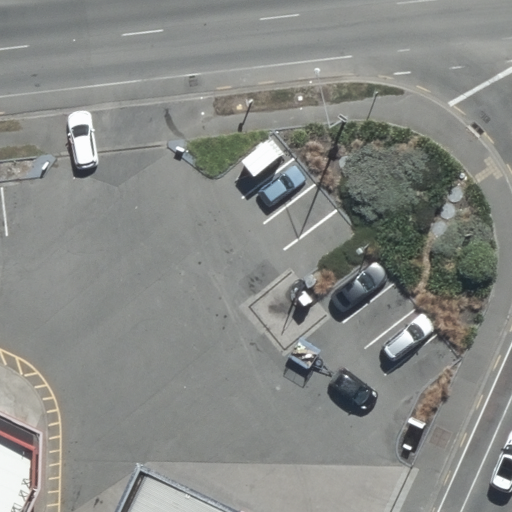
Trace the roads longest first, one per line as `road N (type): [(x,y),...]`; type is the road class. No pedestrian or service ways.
road 1 (secondary): [(403,4),(0,48)]
road 2 (secondary): [(511,95),(403,4)]
